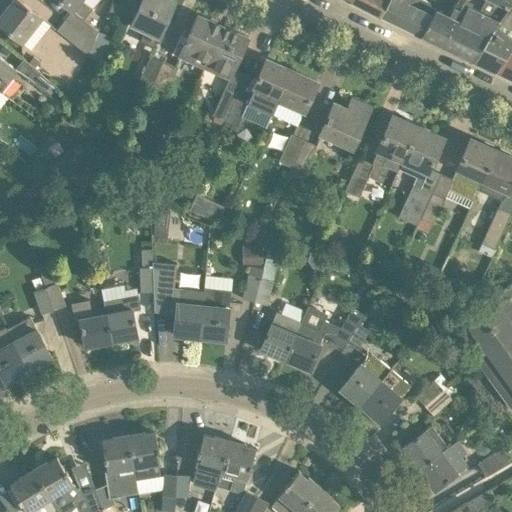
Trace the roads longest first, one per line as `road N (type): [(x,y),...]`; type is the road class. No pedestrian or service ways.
road 1 (residential): [(0,447),(51,413),(154,391),(234,401),(322,435),(378,482),(396,511)]
road 2 (residential): [(296,0),(511,99)]
